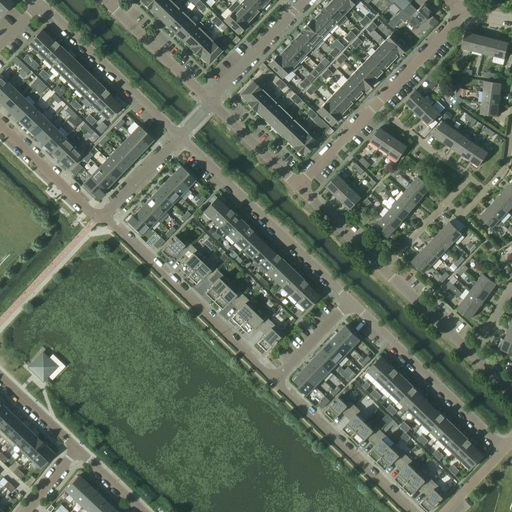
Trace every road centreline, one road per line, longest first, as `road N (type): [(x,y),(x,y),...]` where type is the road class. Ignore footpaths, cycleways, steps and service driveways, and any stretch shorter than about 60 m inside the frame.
road 1 (residential): [(273,381),(100,216)]
road 2 (residential): [(177,138),(350,301)]
road 3 (residential): [(350,301),(503,448)]
road 4 (residential): [(39,2),(177,138)]
road 5 (residential): [(409,511),(273,381)]
road 6 (residential): [(208,100),(106,1)]
road 7 (residential): [(208,100),(303,0)]
road 8 (residential): [(100,216),(0,125)]
road 9 (residential): [(376,105),(464,12)]
road 10 (residential): [(470,352),(384,268)]
